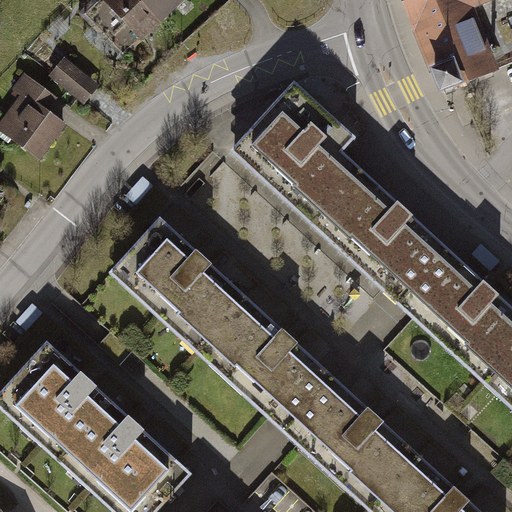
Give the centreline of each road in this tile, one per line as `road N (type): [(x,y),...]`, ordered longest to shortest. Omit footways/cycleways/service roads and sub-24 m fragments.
road 1 (unclassified): [(0,293),(159,116),(242,69),(367,26)]
road 2 (tertiary): [(511,229),(444,167),(396,96),(367,26)]
